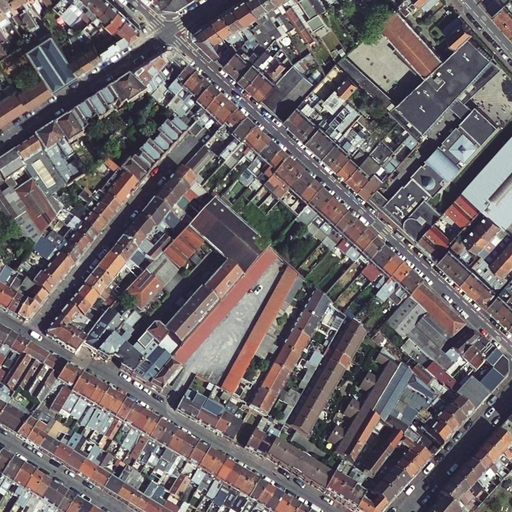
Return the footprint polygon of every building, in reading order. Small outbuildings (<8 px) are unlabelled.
[(12,0),(0,0),(0,2),(6,13),(17,6),(12,0)] [(12,0),(17,6),(20,11),(33,30),(39,25),(27,6),(30,4),(26,0),(12,0)] [(30,0),(38,11),(39,11),(40,8),(40,7),(46,3),(44,0),(30,0)] [(51,0),(44,0),(46,3),(50,9),(52,6),(49,1),(51,0)] [(57,0),(57,1),(53,5),(60,13),(62,11),(61,10),(58,10),(67,0),(57,0)] [(85,10),(94,0),(72,0),(62,11),(60,13),(72,24),(74,22),(82,14),(85,10)] [(109,0),(94,0),(85,10),(82,14),(90,21),(93,18),(109,0)] [(119,6),(111,0),(109,0),(93,18),(101,26),(119,6)] [(176,9),(189,0),(165,0),(161,5),(164,7),(176,9)] [(277,15),(266,0),(243,0),(237,5),(259,37),(261,41),(268,50),(278,38),(284,35),(273,17),(277,15)] [(302,34),(279,0),(266,0),(277,15),(279,18),(282,16),(291,30),(288,32),(293,39),(296,38),(302,34)] [(297,0),(279,0),(302,34),(307,41),(308,43),(316,38),(294,5),(298,2),(297,0)] [(314,0),(297,0),(298,2),(299,2),(302,0),(305,0),(322,25),(328,21),(326,17),(314,0)] [(305,0),(302,0),(299,2),(316,29),(322,25),(305,0)] [(314,0),(326,17),(332,13),(322,0),(314,0)] [(343,0),(329,0),(338,12),(348,6),(343,0)] [(405,0),(399,6),(404,12),(416,0),(420,0),(424,3),(427,0),(405,0)] [(511,0),(494,16),(503,26),(511,18),(511,8),(511,6),(511,0)] [(0,38),(7,34),(2,25),(11,19),(6,13),(0,2),(0,38)] [(226,12),(239,31),(243,28),(253,42),(259,37),(237,5),(226,12)] [(127,14),(119,6),(101,26),(91,37),(94,41),(100,35),(104,39),(105,37),(109,33),(111,31),(116,25),(127,14)] [(434,46),(423,33),(404,12),(399,6),(387,17),(381,23),(400,44),(395,49),(426,77),(428,75),(433,71),(446,59),(440,52),(434,46)] [(243,36),(239,31),(226,12),(215,19),(227,35),(234,45),(238,51),(239,50),(242,47),(237,40),(243,36)] [(140,26),(127,14),(116,25),(123,32),(118,35),(116,33),(113,34),(121,45),(139,33),(140,26)] [(511,18),(503,26),(511,35),(511,18)] [(227,47),(228,49),(231,48),(223,37),(227,35),(215,19),(206,25),(224,49),(226,47),(227,47)] [(449,56),(453,52),(471,36),(475,32),(465,21),(448,36),(453,42),(446,49),(444,51),(446,53),(449,56)] [(74,22),(72,24),(79,31),(82,29),(74,22)] [(217,56),(228,49),(227,47),(226,47),(224,49),(206,25),(198,30),(197,38),(217,56)] [(362,83),(380,100),(386,93),(382,88),(354,63),(383,36),(376,28),(339,62),(362,83)] [(81,39),(95,62),(104,56),(97,46),(94,41),(91,37),(89,34),(87,35),(83,29),(82,29),(79,31),(76,33),(81,39)] [(25,42),(23,43),(44,74),(54,89),(79,73),(64,50),(60,45),(51,31),(39,39),(36,34),(25,42)] [(75,34),(68,39),(76,50),(87,67),(95,62),(81,39),(79,40),(75,34)] [(113,34),(111,36),(112,38),(108,41),(105,37),(104,39),(97,46),(104,56),(121,45),(113,34)] [(302,34),(296,38),(301,46),(307,41),(302,34)] [(470,81),(469,80),(466,78),(472,71),(488,54),(471,70),(467,66),(462,61),(478,45),(476,44),(478,42),(471,36),(453,52),(449,56),(446,59),(433,71),(442,79),(449,86),(457,94),(465,102),(465,101),(458,94),(470,81)] [(261,57),(241,78),(248,85),(265,68),(268,64),(275,57),(273,55),(283,45),(278,38),(268,50),(261,57)] [(64,50),(79,73),(87,67),(76,50),(68,39),(60,45),(64,50)] [(476,44),(478,45),(488,54),(490,52),(480,44),(478,42),(476,44)] [(231,48),(228,49),(217,56),(226,64),(238,51),(234,45),(231,48)] [(488,54),(478,45),(462,61),(467,66),(471,70),(488,54)] [(249,53),(233,71),(241,78),(261,57),(256,53),(260,49),(256,46),(249,53)] [(287,74),(263,99),(285,119),(329,74),(312,48),(287,74)] [(281,49),(277,56),(285,61),(289,53),(281,49)] [(239,50),(238,51),(226,64),(233,71),(249,53),(246,50),(243,53),(239,50)] [(488,54),(472,71),(466,78),(469,80),(470,81),(458,94),(465,101),(483,82),(501,62),(499,60),(490,52),(488,54)] [(163,53),(154,59),(177,80),(187,69),(170,54),(163,53)] [(269,72),(265,68),(248,85),(255,92),(284,62),(279,58),(271,67),(270,68),(269,72)] [(177,80),(154,59),(144,66),(163,83),(169,89),(177,80)] [(289,67),(284,62),(255,92),(263,99),(287,74),(284,72),(289,67)] [(329,74),(285,119),(295,128),(321,100),(324,103),(326,100),(330,104),(336,110),(347,99),(362,83),(339,62),(329,74)] [(163,83),(144,66),(136,71),(156,90),(163,83)] [(187,69),(177,80),(169,89),(162,96),(162,97),(169,104),(195,76),(187,69)] [(149,97),(156,90),(136,71),(127,77),(148,97),(149,97)] [(463,118),(462,119),(469,126),(451,146),(429,170),(391,211),(396,216),(417,193),(422,197),(429,189),(436,181),(442,173),(450,165),(456,158),(463,150),(470,142),(477,134),(484,127),(491,119),(484,113),(480,117),(472,110),(472,109),(465,102),(457,94),(449,86),(442,79),(433,71),(428,75),(426,77),(423,80),(431,87),(439,95),(446,103),(448,105),(450,103),(463,118)] [(15,90),(3,98),(14,115),(27,107),(54,89),(44,74),(30,83),(27,79),(20,84),(23,88),(17,92),(15,90)] [(169,104),(177,110),(202,83),(195,76),(169,104)] [(115,86),(101,95),(108,107),(114,112),(124,106),(125,108),(130,105),(132,108),(148,97),(127,77),(115,85),(115,86)] [(431,87),(423,80),(403,98),(413,107),(431,87)] [(169,89),(163,83),(156,90),(160,94),(162,96),(169,89)] [(190,111),(210,90),(202,83),(177,110),(184,117),(190,111)] [(413,107),(421,115),(439,95),(431,87),(413,107)] [(149,97),(156,103),(161,98),(158,96),(160,94),(156,90),(149,97)] [(219,98),(210,90),(190,111),(193,115),(182,128),(187,132),(195,124),(198,120),(219,98)] [(108,107),(101,95),(83,107),(90,118),(104,109),(110,115),(114,112),(108,107)] [(421,115),(428,123),(446,103),(439,95),(421,115)] [(14,115),(3,98),(0,99),(0,115),(4,122),(14,115)] [(210,121),(226,105),(219,98),(198,120),(200,123),(199,124),(201,125),(199,128),(201,130),(202,131),(210,121)] [(393,112),(402,120),(414,131),(420,137),(430,125),(428,123),(421,115),(413,107),(403,98),(391,110),(393,112)] [(347,99),(336,110),(340,113),(351,102),(347,99)] [(295,128),(301,134),(322,112),(328,106),(330,104),(326,100),(324,103),(321,100),(295,128)] [(328,118),(308,140),(317,149),(356,107),(351,102),(340,113),(336,110),(334,112),(328,118)] [(446,103),(428,123),(430,125),(448,105),(446,103)] [(330,104),(328,106),(334,112),(336,110),(330,104)] [(220,130),(235,113),(226,105),(210,121),(218,128),(220,130)] [(175,113),(167,106),(163,110),(171,117),(175,113)] [(480,117),(484,113),(476,106),(472,110),(480,117)] [(90,118),(83,107),(72,114),(73,115),(79,125),(84,132),(96,125),(96,124),(90,118)] [(317,149),(324,156),(345,134),(346,133),(343,131),(361,112),(356,107),(317,149)] [(104,109),(90,118),(96,124),(110,115),(104,109)] [(301,134),(308,140),(328,118),(322,112),(301,134)] [(402,120),(393,112),(389,116),(398,124),(402,120)] [(191,181),(220,149),(245,122),(235,113),(220,130),(202,149),(181,172),(191,181)] [(73,115),(72,114),(66,118),(66,117),(61,121),(72,137),(77,144),(79,143),(77,140),(82,137),(80,135),(84,132),(79,125),(73,115)] [(359,119),(366,125),(374,132),(378,128),(363,114),(359,119)] [(444,139),(451,146),(469,126),(462,119),(459,123),(460,124),(457,127),(456,126),(444,139)] [(491,119),(484,127),(491,133),(497,125),(491,119)] [(63,143),(72,137),(61,121),(53,126),(63,143)] [(168,121),(148,142),(157,150),(164,157),(168,153),(175,145),(180,139),(187,132),(182,128),(174,121),(171,124),(168,121)] [(245,122),(220,149),(224,153),(218,159),(220,161),(218,163),(217,167),(216,168),(218,170),(231,156),(233,154),(236,151),(254,131),(245,122)] [(195,124),(187,132),(194,138),(201,130),(199,128),(195,124)] [(65,159),(71,155),(68,150),(63,143),(53,126),(33,138),(42,151),(57,175),(66,188),(72,183),(85,175),(76,162),(67,169),(53,148),(56,145),(65,159)] [(352,126),(346,133),(345,134),(347,137),(355,129),(352,126)] [(484,140),(491,133),(484,127),(477,134),(484,140)] [(345,134),(324,156),(332,163),(359,133),(355,129),(347,137),(345,134)] [(262,138),(254,131),(236,151),(244,158),(262,138)] [(414,131),(405,140),(414,149),(423,139),(420,137),(414,131)] [(332,163),(339,169),(359,148),(357,145),(364,137),(359,133),(332,163)] [(484,140),(477,134),(470,142),(477,148),(479,146),(476,143),(479,140),(482,143),(484,140)] [(339,169),(348,178),(380,143),(371,135),(367,140),(359,148),(339,169)] [(72,137),(63,143),(68,150),(77,144),(72,137)] [(380,143),(348,178),(360,189),(382,165),(398,148),(386,137),(380,143)] [(367,140),(364,137),(357,145),(359,148),(367,140)] [(511,137),(464,190),(483,206),(485,209),(488,212),(503,225),(507,228),(509,230),(511,232),(511,137)] [(55,218),(63,208),(50,198),(54,195),(61,191),(66,188),(57,175),(42,151),(33,138),(13,152),(32,181),(55,218)] [(251,165),(257,160),(270,145),(262,138),(244,158),(251,165)] [(385,206),(391,211),(429,170),(451,146),(444,139),(442,142),(443,143),(440,146),(438,145),(437,147),(427,158),(424,160),(426,162),(423,165),(422,164),(411,176),(413,177),(405,186),(404,185),(385,206)] [(141,166),(157,150),(148,142),(133,158),(141,166)] [(477,148),(470,142),(463,150),(470,156),(477,148)] [(270,145),(257,160),(259,162),(249,173),(256,180),(280,154),(270,145)] [(164,157),(157,150),(141,166),(140,168),(148,175),(149,175),(148,174),(164,157)] [(465,162),(470,156),(463,150),(456,158),(460,161),(462,159),(465,162)] [(235,156),(233,158),(239,163),(244,158),(236,151),(233,154),(235,156)] [(13,152),(0,160),(0,164),(9,174),(18,189),(32,181),(13,152)] [(287,161),(280,154),(256,180),(264,187),(268,182),(272,178),(287,161)] [(385,167),(382,165),(360,189),(370,198),(402,162),(395,156),(385,167)] [(140,168),(141,166),(133,158),(131,161),(130,161),(120,171),(138,186),(148,175),(140,168)] [(251,165),(244,158),(239,163),(239,164),(244,169),(246,167),(248,169),(251,165)] [(459,163),(460,161),(456,158),(450,165),(457,172),(463,166),(459,163)] [(93,169),(98,173),(110,162),(106,159),(93,169)] [(129,160),(119,170),(120,171),(130,161),(129,160)] [(251,165),(248,169),(246,171),(249,173),(259,162),(257,160),(251,165)] [(295,169),(287,161),(272,178),(280,186),(295,169)] [(8,197),(21,217),(24,215),(39,238),(42,234),(43,233),(45,230),(48,226),(55,218),(32,181),(18,189),(9,174),(0,164),(0,183),(1,185),(8,197)] [(457,172),(450,165),(442,173),(450,180),(457,172)] [(119,170),(115,166),(111,171),(119,178),(113,185),(129,198),(138,186),(120,171),(119,170)] [(191,181),(181,172),(178,169),(172,177),(194,196),(198,193),(203,197),(206,194),(191,181)] [(295,169),(280,186),(276,189),(271,195),(279,202),(284,197),(280,193),(283,189),(287,193),(303,176),(295,169)] [(449,182),(450,180),(442,173),(436,181),(443,187),(445,185),(442,182),(445,178),(449,182)] [(294,206),(298,202),(313,185),(303,176),(287,193),(290,195),(281,204),(289,212),(294,206)] [(199,201),(194,196),(172,177),(166,184),(188,204),(191,200),(196,204),(199,201)] [(435,195),(443,187),(436,181),(429,189),(435,195)] [(129,198),(113,185),(112,187),(105,182),(98,190),(105,195),(121,208),(129,198)] [(276,189),(268,182),(264,187),(263,188),(271,195),(276,189)] [(0,215),(3,221),(6,226),(21,217),(8,197),(1,185),(0,183),(0,215)] [(166,184),(159,192),(181,211),(185,207),(189,212),(192,208),(188,204),(166,184)] [(313,185),(298,202),(305,209),(321,192),(313,185)] [(429,189),(422,197),(427,201),(434,208),(442,215),(443,213),(429,200),(433,195),(434,196),(435,195),(429,189)] [(121,208),(105,195),(103,198),(95,190),(92,193),(94,195),(91,199),(114,217),(121,208)] [(442,215),(419,240),(418,242),(436,258),(465,227),(471,220),(477,213),(483,206),(464,190),(443,213),(442,215)] [(173,217),(180,224),(187,216),(185,215),(184,216),(182,215),(183,213),(181,211),(159,192),(153,200),(173,217)] [(329,200),(321,192),(305,209),(302,213),(301,214),(308,222),(315,215),(329,200)] [(417,193),(396,216),(406,225),(427,201),(422,197),(417,193)] [(50,198),(63,208),(66,204),(54,195),(50,198)] [(114,217),(91,199),(89,197),(86,201),(95,208),(90,214),(105,227),(114,217)] [(207,208),(214,201),(210,197),(203,204),(207,208)] [(146,209),(162,222),(173,232),(180,224),(173,217),(153,200),(146,209)] [(329,200),(315,215),(317,217),(331,201),(329,200)] [(268,249),(214,201),(207,208),(121,296),(132,306),(140,313),(203,243),(217,255),(173,304),(182,312),(174,319),(166,312),(119,364),(119,368),(148,386),(174,357),(178,352),(182,348),(186,343),(190,338),(195,333),(199,328),(203,323),(208,318),(212,313),(216,308),(220,303),(225,298),(229,293),(233,288),(237,284),(242,279),(246,274),(250,269),(255,264),(259,259),(263,254),(268,249)] [(313,237),(319,231),(339,209),(331,201),(317,217),(311,224),(310,223),(307,227),(305,229),(313,237)] [(427,201),(406,225),(406,226),(407,228),(408,230),(412,233),(434,208),(427,201)] [(200,215),(207,208),(203,204),(196,212),(200,215)] [(302,213),(294,206),(289,212),(297,219),(298,218),(301,214),(302,213)] [(483,206),(477,213),(479,215),(485,209),(483,206)] [(412,233),(419,240),(442,215),(434,208),(412,233)] [(82,224),(97,237),(105,227),(90,214),(83,209),(78,216),(73,211),(70,214),(82,224)] [(139,217),(155,231),(162,222),(146,209),(139,217)] [(339,209),(319,231),(326,238),(347,216),(339,209)] [(196,212),(189,219),(193,222),(200,215),(196,212)] [(488,212),(482,218),(497,231),(503,225),(488,212)] [(477,213),(471,220),(473,222),(479,215),(477,213)] [(308,222),(301,214),(298,218),(307,227),(310,223),(311,224),(317,217),(315,215),(308,222)] [(335,246),(341,240),(356,224),(347,216),(326,238),(335,246)] [(59,220),(90,246),(97,237),(82,224),(77,230),(61,217),(59,220)] [(158,233),(155,231),(139,217),(130,228),(129,229),(145,241),(146,240),(150,243),(158,233)] [(67,243),(82,256),(90,246),(59,220),(55,218),(48,226),(53,230),(57,225),(67,233),(64,237),(69,241),(67,243)] [(482,218),(476,225),(491,238),(497,231),(482,218)] [(471,220),(465,227),(467,229),(473,222),(471,220)] [(340,251),(345,255),(365,233),(356,224),(341,240),(343,241),(339,246),(342,249),(340,251)] [(491,238),(476,225),(470,232),(485,245),(491,238)] [(503,225),(497,231),(501,234),(503,237),(507,232),(505,230),(507,228),(503,225)] [(145,241),(129,229),(121,239),(136,251),(140,255),(146,247),(144,242),(145,241)] [(499,236),(501,234),(497,231),(491,238),(494,241),(497,243),(501,239),(499,236)] [(50,247),(74,266),(82,256),(67,243),(53,232),(50,234),(48,233),(46,236),(43,233),(42,234),(49,239),(51,237),(55,240),(50,247)] [(469,243),(473,246),(477,250),(479,252),(485,245),(470,232),(464,238),(465,239),(469,243)] [(509,234),(507,232),(503,237),(505,239),(508,241),(511,237),(511,232),(509,234)] [(175,233),(168,241),(171,244),(179,237),(175,233)] [(360,257),(375,242),(365,233),(345,255),(354,264),(356,262),(360,257)] [(39,238),(37,242),(43,247),(45,243),(39,238)] [(163,238),(154,247),(161,255),(171,244),(168,241),(163,238)] [(493,243),(494,241),(491,238),(485,245),(488,248),(491,250),(495,245),(493,243)] [(130,259),(136,251),(121,239),(115,246),(130,259)] [(447,268),(459,254),(469,243),(465,239),(461,242),(458,239),(439,261),(447,268)] [(503,241),(501,239),(497,243),(499,245),(502,248),(508,241),(505,239),(503,241)] [(341,240),(335,246),(340,251),(342,249),(339,246),(343,241),(341,240)] [(511,244),(508,241),(502,248),(511,257),(511,244)] [(383,250),(375,242),(360,257),(369,265),(383,250)] [(469,243),(459,254),(463,257),(473,246),(469,243)] [(62,280),(74,266),(50,247),(47,245),(44,249),(47,251),(44,254),(48,258),(43,264),(62,280)] [(479,252),(480,253),(485,257),(489,252),(486,250),(488,248),(485,245),(479,252)] [(493,252),(496,255),(502,248),(499,245),(497,247),(495,245),(491,250),(493,252)] [(109,254),(124,267),(129,271),(136,263),(134,262),(130,259),(115,246),(109,254)] [(447,268),(454,275),(467,261),(477,250),(473,246),(463,257),(459,254),(447,268)] [(145,259),(152,264),(161,255),(154,247),(152,250),(149,249),(146,247),(140,255),(145,259)] [(511,267),(511,257),(502,248),(496,255),(511,269),(511,267)] [(268,249),(263,254),(273,263),(277,257),(268,249)] [(373,280),(379,274),(393,259),(383,250),(369,265),(371,267),(367,271),(370,274),(368,276),(373,280)] [(477,250),(467,261),(470,264),(480,253),(479,252),(477,250)] [(134,262),(140,255),(136,251),(130,259),(134,262)] [(491,254),(489,252),(485,257),(489,261),(490,262),(496,255),(493,252),(491,254)] [(56,288),(62,280),(43,264),(29,253),(23,262),(56,288)] [(462,282),(485,257),(480,253),(470,264),(467,261),(454,275),(462,282)] [(118,274),(124,267),(109,254),(102,262),(118,274)] [(259,259),(269,267),(273,263),(263,254),(259,259)] [(498,269),(500,271),(502,273),(505,276),(511,269),(496,255),(490,262),(492,264),(496,268),(498,269)] [(489,261),(485,257),(462,282),(470,289),(482,275),(479,272),(489,261)] [(145,271),(152,264),(145,259),(139,266),(140,266),(145,271)] [(259,259),(255,264),(264,272),(269,267),(259,259)] [(379,274),(388,282),(402,267),(393,259),(379,274)] [(35,280),(32,284),(48,298),(48,297),(56,288),(23,262),(16,272),(20,275),(24,270),(35,280)] [(96,270),(111,282),(118,274),(102,262),(96,270)] [(255,264),(250,269),(260,277),(264,272),(255,264)] [(482,275),(470,289),(478,296),(490,282),(486,279),(496,268),(492,264),(482,275)] [(140,266),(133,274),(138,278),(145,271),(140,266)] [(294,272),(288,267),(284,274),(295,281),(298,276),(294,272)] [(402,267),(388,282),(384,287),(392,295),(411,275),(402,267)] [(495,277),(498,273),(496,271),(498,269),(496,268),(486,279),(490,282),(495,277)] [(260,277),(250,269),(246,274),(255,282),(260,277)] [(90,278),(109,293),(115,286),(111,282),(96,270),(90,278)] [(5,289),(0,297),(0,308),(5,312),(15,295),(10,292),(20,275),(16,272),(14,274),(15,274),(5,289)] [(251,287),(255,282),(246,274),(242,279),(251,287)] [(295,281),(284,274),(280,280),(292,287),(295,281)] [(379,274),(373,280),(382,289),(384,287),(388,282),(379,274)] [(411,275),(392,295),(400,302),(406,296),(408,299),(421,285),(411,275)] [(292,287),(291,289),(296,292),(303,280),(298,276),(295,281),(292,287)] [(495,277),(490,282),(478,296),(487,305),(488,306),(493,300),(492,299),(491,298),(503,284),(495,277)] [(102,302),(109,293),(90,278),(83,286),(82,286),(102,302)] [(39,309),(48,298),(32,284),(25,279),(20,288),(31,297),(30,300),(32,301),(30,304),(38,309),(39,309)] [(251,287),(242,279),(237,284),(247,292),(251,287)] [(292,287),(280,280),(277,286),(289,292),(291,289),(292,287)] [(237,284),(233,288),(243,297),(247,292),(237,284)] [(408,299),(384,324),(402,341),(405,337),(426,314),(452,338),(453,338),(466,325),(459,319),(421,285),(408,299)] [(75,295),(91,308),(95,311),(102,302),(82,286),(75,295)] [(277,286),(274,291),(286,298),(288,294),(289,292),(277,286)] [(488,306),(496,313),(511,294),(511,292),(505,286),(493,300),(488,306)] [(229,293),(238,302),(243,297),(233,288),(229,293)] [(120,290),(114,297),(117,300),(121,296),(124,293),(120,290)] [(321,297),(314,290),(302,312),(310,316),(321,297)] [(271,297),(283,303),(284,302),(286,298),(274,291),(271,297)] [(32,301),(30,300),(17,292),(15,295),(26,301),(30,304),(32,301)] [(229,293),(225,298),(234,307),(238,302),(229,293)] [(511,294),(496,313),(503,319),(511,309),(511,294)] [(5,312),(16,318),(26,301),(15,295),(5,312)] [(85,319),(88,321),(91,317),(86,313),(91,308),(75,295),(67,304),(67,305),(85,319)] [(400,302),(392,295),(391,296),(389,298),(388,300),(391,302),(392,300),(397,305),(400,302)] [(82,346),(96,354),(117,330),(122,325),(118,321),(130,308),(132,306),(121,296),(117,300),(110,309),(107,311),(102,317),(98,322),(95,327),(91,332),(87,338),(82,346)] [(112,296),(105,304),(106,305),(110,309),(117,300),(114,297),(112,296)] [(271,297),(268,303),(280,309),(283,303),(271,297)] [(330,304),(321,297),(310,316),(320,322),(330,304)] [(225,298),(220,303),(230,312),(234,307),(225,298)] [(29,321),(38,309),(30,304),(26,301),(16,318),(23,323),(29,321)] [(284,302),(283,303),(280,309),(285,312),(289,305),(284,302)] [(216,308),(225,316),(230,312),(220,303),(216,308)] [(268,303),(265,309),(276,315),(280,309),(268,303)] [(67,305),(57,317),(67,326),(70,322),(76,315),(83,321),(85,319),(67,305)] [(129,331),(140,318),(130,308),(118,321),(122,325),(117,330),(96,354),(106,361),(111,360),(133,335),(129,331)] [(216,308),(212,313),(221,321),(225,316),(216,308)] [(262,314),(273,321),(274,319),(276,315),(265,309),(262,314)] [(279,322),(285,312),(280,309),(276,315),(274,319),(279,322)] [(511,326),(511,324),(511,309),(503,319),(511,326)] [(301,334),(310,316),(302,312),(293,329),(301,334)] [(345,317),(339,312),(330,327),(337,331),(337,330),(343,320),(345,317)] [(102,317),(98,313),(93,320),(94,320),(91,324),(92,325),(95,327),(98,322),(102,317)] [(221,321),(212,313),(208,318),(217,326),(221,321)] [(262,314),(258,320),(270,326),(273,321),(262,314)] [(408,340),(414,345),(425,355),(430,360),(439,351),(452,338),(426,314),(405,337),(408,340)] [(320,322),(310,316),(301,334),(310,339),(320,322)] [(67,326),(57,317),(45,332),(46,336),(54,341),(67,326)] [(340,331),(361,343),(365,335),(345,317),(343,320),(348,324),(347,325),(345,324),(340,331)] [(208,318),(203,323),(213,331),(217,326),(208,318)] [(269,340),(279,322),(274,319),(273,321),(270,326),(267,332),(264,337),(269,340)] [(258,320),(255,326),(267,332),(270,326),(258,320)] [(213,331),(203,323),(199,328),(208,336),(213,331)] [(2,326),(0,328),(0,350),(2,347),(11,332),(2,326)] [(54,341),(65,347),(77,332),(70,328),(67,326),(54,341)] [(255,326),(252,331),(264,338),(264,337),(267,332),(255,326)] [(330,327),(321,345),(327,348),(332,339),(337,331),(330,327)] [(208,336),(199,328),(195,333),(204,341),(208,336)] [(291,352),(301,334),(293,329),(283,347),(291,352)] [(249,337),(261,344),(264,338),(252,331),(249,337)] [(355,352),(361,343),(340,331),(335,341),(355,352)] [(461,360),(481,339),(472,331),(446,357),(454,364),(459,358),(461,360)] [(11,332),(2,347),(12,353),(21,338),(11,332)] [(75,354),(82,346),(87,338),(77,332),(65,347),(75,354)] [(195,333),(190,338),(200,346),(204,341),(195,333)] [(300,357),(310,339),(301,334),(291,352),(300,357)] [(258,349),(261,344),(249,337),(246,343),(258,349)] [(254,355),(264,360),(268,352),(275,356),(279,349),(272,345),(274,342),(269,340),(264,337),(264,338),(261,344),(258,349),(254,355)] [(29,343),(21,338),(12,353),(15,354),(11,361),(16,364),(17,362),(29,343)] [(200,346),(190,338),(186,343),(195,351),(200,346)] [(459,362),(464,366),(466,364),(467,366),(487,345),(481,339),(461,360),(459,358),(454,364),(449,369),(451,371),(459,362)] [(408,340),(399,349),(405,354),(414,345),(408,340)] [(333,350),(332,352),(350,362),(355,352),(335,341),(331,348),(333,350)] [(17,389),(24,394),(35,377),(49,355),(29,343),(17,362),(16,364),(9,374),(4,382),(2,385),(4,386),(7,388),(14,394),(17,389)] [(195,351),(186,343),(182,348),(191,356),(195,351)] [(246,343),(243,349),(254,355),(258,349),(246,343)] [(463,372),(467,376),(472,370),(475,372),(484,362),(494,352),(487,345),(467,366),(466,364),(464,366),(456,375),(458,377),(463,372)] [(281,370),(291,352),(283,347),(273,365),(281,370)] [(187,361),(191,356),(182,348),(178,352),(187,361)] [(254,355),(243,349),(239,354),(251,361),(254,355)] [(386,366),(382,373),(391,379),(399,365),(383,351),(377,361),(386,366)] [(187,361),(178,352),(174,357),(183,365),(187,361)] [(290,375),(300,357),(291,352),(281,370),(290,375)] [(317,365),(321,358),(322,356),(316,352),(311,361),(317,365)] [(350,362),(332,352),(327,361),(344,371),(350,362)] [(494,352),(484,362),(492,370),(477,386),(489,397),(508,376),(506,363),(494,352)] [(239,354),(236,360),(248,366),(251,361),(239,354)] [(35,377),(24,394),(39,404),(41,401),(49,390),(55,381),(66,366),(49,355),(35,377)] [(163,388),(167,383),(180,368),(181,368),(183,365),(174,357),(148,386),(160,393),(163,388)] [(297,369),(307,375),(310,369),(306,367),(309,362),(303,358),(297,369)] [(321,358),(317,365),(317,366),(316,367),(319,369),(324,360),(321,358)] [(248,366),(236,360),(233,366),(245,372),(246,369),(248,366)] [(344,371),(327,361),(322,371),(339,381),(344,371)] [(432,361),(423,370),(428,374),(446,390),(462,405),(472,414),(489,397),(477,386),(470,380),(462,388),(432,361)] [(316,367),(317,366),(309,362),(306,367),(310,369),(307,375),(303,382),(307,384),(311,376),(316,367)] [(268,393),(281,370),(273,365),(260,389),(268,393)] [(383,392),(375,406),(369,415),(378,421),(384,426),(387,428),(393,433),(402,439),(430,461),(436,454),(420,441),(406,429),(415,418),(423,425),(421,428),(442,447),(451,438),(431,420),(426,416),(421,412),(427,404),(434,396),(424,388),(409,374),(399,365),(391,379),(383,392)] [(443,397),(439,401),(464,423),(472,414),(462,405),(446,390),(428,374),(423,370),(417,365),(409,374),(424,388),(428,384),(443,397)] [(66,366),(55,381),(63,386),(57,396),(51,406),(49,410),(58,415),(61,410),(70,395),(82,375),(66,366)] [(245,372),(233,366),(230,371),(242,378),(245,372)] [(311,376),(314,378),(319,369),(316,367),(311,376)] [(255,374),(246,369),(245,372),(242,378),(241,379),(250,383),(255,374)] [(277,398),(290,375),(281,370),(268,393),(277,398)] [(230,371),(227,377),(238,384),(241,379),(242,378),(230,371)] [(322,371),(316,380),(334,390),(339,381),(322,371)] [(365,381),(383,392),(391,379),(382,373),(378,379),(369,374),(365,381)] [(90,380),(82,375),(70,395),(75,397),(71,401),(64,412),(69,415),(70,414),(79,400),(90,380)] [(305,386),(308,388),(314,378),(311,376),(307,384),(305,386)] [(227,377),(224,383),(235,389),(238,384),(227,377)] [(87,405),(99,385),(90,380),(79,400),(84,403),(80,406),(74,416),(72,420),(77,423),(87,405)] [(316,380),(311,389),(328,399),(334,390),(316,380)] [(63,386),(55,381),(49,390),(57,396),(63,386)] [(370,394),(366,400),(375,406),(383,392),(365,381),(360,388),(370,394)] [(163,388),(160,393),(165,396),(172,387),(167,383),(163,388)] [(221,388),(220,389),(232,396),(235,389),(224,383),(221,388)] [(242,386),(238,384),(235,389),(232,396),(237,399),(242,389),(241,388),(242,386)] [(428,384),(424,388),(434,396),(439,401),(443,397),(428,384)] [(108,391),(99,385),(87,405),(93,408),(89,411),(81,424),(86,428),(91,418),(108,391)] [(20,400),(24,394),(17,389),(14,394),(13,396),(20,400)] [(268,393),(260,389),(251,406),(250,407),(258,412),(268,393)] [(290,389),(283,401),(288,404),(293,407),(294,405),(300,395),(290,389)] [(328,399),(311,389),(306,399),(323,409),(328,399)] [(175,411),(194,421),(201,408),(202,409),(206,401),(187,390),(175,411)] [(116,396),(108,391),(91,418),(95,420),(91,428),(95,430),(116,396)] [(267,416),(277,398),(268,393),(258,412),(263,414),(267,416)] [(0,416),(7,406),(10,401),(0,394),(0,416)] [(36,409),(39,404),(24,394),(20,400),(13,396),(12,398),(14,400),(17,403),(23,408),(8,430),(17,436),(33,413),(34,412),(36,409)] [(75,397),(70,395),(61,410),(64,412),(71,401),(75,397)] [(294,405),(297,407),(303,397),(300,395),(294,405)] [(116,396),(95,430),(101,433),(108,421),(109,418),(113,421),(125,401),(116,396)] [(232,396),(223,411),(213,431),(222,436),(232,418),(237,409),(240,410),(242,406),(244,407),(246,404),(237,399),(232,396)] [(464,423),(439,401),(434,396),(427,404),(432,408),(437,413),(457,431),(464,423)] [(323,409),(306,399),(300,408),(317,418),(323,409)] [(84,403),(79,400),(70,414),(74,416),(80,406),(84,403)] [(348,409),(367,420),(369,415),(375,406),(366,400),(362,407),(353,401),(348,409)] [(38,410),(43,413),(46,415),(51,419),(55,421),(58,415),(49,410),(51,406),(41,401),(39,404),(36,409),(38,410)] [(125,401),(113,421),(118,424),(116,425),(108,438),(113,441),(134,406),(125,401)] [(194,421),(213,431),(223,411),(206,401),(202,409),(201,408),(194,421)] [(0,416),(0,425),(8,430),(23,408),(17,403),(12,410),(7,406),(0,416)] [(274,420),(280,424),(283,425),(283,424),(284,422),(287,418),(293,407),(288,404),(280,419),(276,416),(274,420)] [(421,412),(426,416),(432,408),(427,404),(421,412)] [(142,411),(134,406),(113,441),(121,446),(130,431),(142,411)] [(242,406),(240,410),(242,411),(240,415),(245,418),(249,411),(248,409),(244,407),(242,406)] [(317,418),(300,408),(295,418),(312,428),(317,418)] [(353,421),(350,427),(359,432),(361,429),(367,420),(348,409),(344,416),(353,421)] [(150,416),(142,411),(130,431),(135,433),(130,437),(124,448),(129,451),(150,416)] [(27,442),(37,424),(34,423),(38,416),(33,413),(17,436),(27,442)] [(457,431),(437,413),(431,420),(451,438),(457,431)] [(367,420),(361,429),(369,436),(373,430),(378,421),(369,415),(367,420)] [(150,416),(129,451),(128,453),(137,459),(139,456),(147,441),(159,422),(150,416)] [(242,423),(232,418),(222,436),(232,442),(242,423)] [(261,418),(244,449),(254,454),(267,431),(259,427),(264,419),(261,418)] [(312,428),(295,418),(289,428),(306,438),(312,428)] [(38,423),(37,424),(27,442),(39,450),(56,422),(55,421),(51,419),(45,428),(38,423)] [(379,434),(384,426),(378,421),(373,430),(379,434)] [(39,450),(52,458),(60,445),(53,441),(61,428),(58,425),(59,423),(56,422),(39,450)] [(168,427),(159,422),(147,441),(153,444),(149,446),(142,458),(147,461),(168,427)] [(176,432),(168,427),(147,461),(155,466),(156,466),(165,451),(176,432)] [(337,427),(333,435),(351,446),(352,444),(359,432),(350,427),(346,433),(337,427)] [(393,433),(387,428),(381,436),(387,441),(393,433)] [(359,432),(352,444),(361,450),(369,436),(361,429),(359,432)] [(135,433),(130,431),(121,446),(124,448),(130,437),(135,433)] [(267,431),(254,454),(263,459),(265,456),(274,440),(276,437),(267,431)] [(185,437),(176,432),(165,451),(168,454),(160,468),(159,469),(164,472),(173,457),(185,437)] [(511,446),(496,432),(489,440),(510,459),(511,460),(511,446)] [(66,449),(60,445),(52,458),(65,466),(72,453),(82,438),(75,433),(66,449)] [(393,433),(387,441),(383,446),(391,453),(395,448),(402,439),(393,433)] [(343,459),(344,458),(351,446),(333,435),(329,442),(337,447),(334,453),(343,459)] [(170,475),(177,479),(197,445),(185,437),(173,457),(179,460),(170,475)] [(427,463),(430,461),(402,439),(395,448),(398,450),(400,447),(408,452),(405,455),(415,462),(420,458),(427,463)] [(77,474),(95,446),(88,442),(86,440),(79,451),(83,453),(80,458),(72,453),(65,466),(77,474)] [(274,440),(265,456),(276,463),(281,455),(285,446),(274,440)] [(510,459),(489,440),(482,447),(503,466),(510,459)] [(153,444),(147,441),(139,456),(142,458),(149,446),(153,444)] [(352,465),(361,450),(352,444),(351,446),(344,458),(350,463),(352,465)] [(197,445),(177,479),(169,492),(172,494),(177,497),(180,499),(196,472),(208,451),(197,445)] [(106,453),(95,446),(77,474),(90,482),(108,454),(106,453)] [(295,452),(285,446),(281,455),(276,463),(288,470),(296,458),(293,456),(295,452)] [(373,459),(382,465),(383,464),(389,455),(391,453),(383,446),(373,459)] [(475,455),(496,474),(501,478),(503,480),(506,478),(503,475),(504,474),(500,470),(503,466),(482,447),(475,455)] [(398,462),(416,475),(427,463),(420,458),(415,462),(405,455),(398,450),(395,448),(391,453),(389,455),(392,457),(394,454),(401,459),(398,462)] [(168,454),(165,451),(156,466),(160,468),(168,454)] [(208,451),(196,472),(200,474),(192,489),(196,491),(217,457),(208,451)] [(306,481),(316,464),(295,452),(293,456),(296,458),(288,470),(306,481)] [(2,453),(0,454),(0,479),(13,459),(2,453)] [(110,455),(108,454),(90,482),(104,490),(112,478),(115,473),(106,467),(111,460),(108,458),(110,455)] [(409,483),(416,475),(398,462),(392,457),(389,455),(383,464),(386,466),(388,463),(394,467),(391,470),(409,483)] [(492,479),(496,474),(475,455),(468,462),(490,481),(497,487),(499,485),(492,479)] [(179,460),(173,457),(164,472),(170,475),(179,460)] [(205,497),(226,462),(217,457),(196,491),(205,497)] [(343,459),(334,473),(343,479),(351,467),(348,465),(350,463),(344,458),(343,459)] [(11,485),(23,466),(13,459),(0,479),(0,489),(1,489),(7,492),(11,485)] [(373,459),(362,473),(371,480),(377,471),(382,465),(373,459)] [(234,467),(226,462),(205,497),(205,498),(209,500),(208,501),(212,503),(222,488),(234,467)] [(482,490),(490,481),(468,462),(461,470),(482,490)] [(306,481),(324,492),(333,475),(316,464),(306,481)] [(387,474),(385,477),(402,490),(409,483),(391,470),(386,466),(383,464),(382,465),(377,471),(379,473),(382,470),(387,474)] [(35,474),(23,466),(11,485),(13,486),(24,493),(24,492),(35,474)] [(115,473),(112,478),(104,490),(116,498),(134,470),(131,469),(127,466),(121,477),(115,473)] [(234,467),(222,488),(227,490),(223,494),(216,505),(221,508),(243,472),(234,467)] [(349,483),(346,481),(345,482),(335,499),(344,505),(360,477),(355,474),(357,470),(355,469),(352,471),(351,472),(354,474),(349,483)] [(135,471),(134,470),(116,498),(129,506),(136,493),(131,490),(134,486),(132,484),(136,476),(133,474),(135,471)] [(461,470),(453,479),(474,498),(482,490),(461,470)] [(377,471),(371,480),(395,498),(402,490),(385,477),(379,473),(377,471)] [(251,477),(243,472),(221,508),(218,511),(229,511),(239,498),(251,477)] [(354,474),(351,472),(346,481),(349,483),(354,474)] [(333,475),(324,492),(323,492),(334,499),(335,499),(345,482),(346,481),(345,480),(343,479),(334,473),(333,475)] [(344,505),(354,511),(365,494),(359,491),(365,481),(368,483),(371,480),(362,473),(360,477),(344,505)] [(35,474),(24,492),(29,495),(25,498),(19,508),(24,511),(32,497),(44,479),(35,474)] [(159,481),(150,476),(148,479),(150,481),(156,484),(157,485),(159,481)] [(251,477),(239,498),(243,500),(239,503),(234,511),(240,511),(246,503),(259,482),(251,477)] [(51,483),(44,479),(32,497),(37,501),(33,503),(27,511),(33,511),(40,502),(51,483)] [(453,479),(446,487),(467,506),(474,498),(453,479)] [(395,498),(371,480),(368,483),(367,485),(373,489),(369,494),(373,497),(376,500),(387,507),(395,498)] [(267,487),(259,482),(246,503),(251,505),(248,509),(246,511),(252,511),(255,508),(267,487)] [(44,511),(48,507),(59,488),(51,483),(40,502),(44,505),(41,508),(38,511),(44,511)] [(145,499),(136,493),(129,506),(138,511),(143,511),(159,486),(157,485),(156,484),(154,487),(153,486),(145,499)] [(24,493),(13,486),(9,492),(20,498),(24,493)] [(143,511),(161,511),(166,505),(155,499),(162,488),(159,486),(143,511)] [(267,487),(255,508),(259,510),(257,511),(263,511),(275,492),(267,487)] [(438,496),(441,498),(456,511),(462,511),(467,506),(446,487),(438,496)] [(55,511),(67,493),(59,488),(48,507),(53,510),(49,511),(55,511)] [(227,490),(222,488),(212,503),(216,505),(223,494),(227,490)] [(274,511),(283,497),(275,492),(263,511),(274,511)] [(382,511),(387,507),(376,500),(372,506),(366,502),(368,499),(370,500),(372,499),(373,497),(369,494),(366,492),(365,494),(354,511),(355,511),(382,511)] [(67,493),(55,511),(67,511),(75,499),(67,493)] [(178,511),(184,502),(182,501),(181,503),(179,502),(173,511),(170,511),(175,505),(173,504),(177,497),(172,494),(166,505),(161,511),(178,511)] [(37,501),(32,497),(24,511),(23,511),(24,511),(27,511),(33,503),(37,501)] [(285,511),(291,502),(283,497),(274,511),(285,511)] [(239,498),(229,511),(234,511),(239,503),(243,500),(239,498)] [(456,511),(441,498),(428,511),(456,511)] [(78,511),(84,504),(75,499),(67,511),(78,511)] [(185,511),(189,505),(184,502),(178,511),(185,511)] [(291,502),(285,511),(296,511),(300,507),(291,502)] [(251,505),(246,503),(240,511),(246,511),(248,509),(251,505)]
